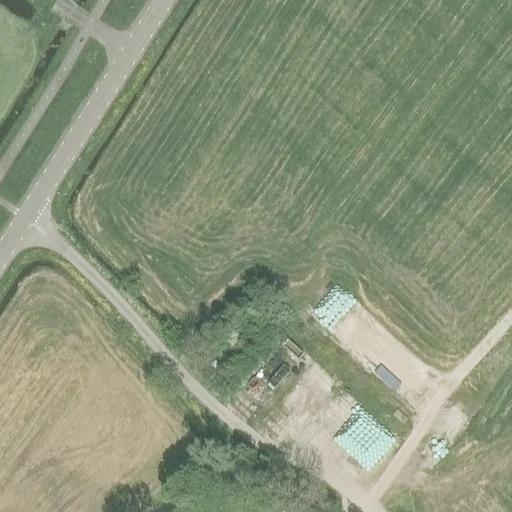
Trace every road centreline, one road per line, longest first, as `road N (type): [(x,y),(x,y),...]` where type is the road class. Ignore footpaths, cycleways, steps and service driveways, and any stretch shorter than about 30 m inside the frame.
road 1 (unclassified): [(366,506),(235,424),(109,291),(25,217)]
road 2 (secondary): [(25,217),(163,0)]
road 3 (track): [(511,317),(451,382),(366,506)]
